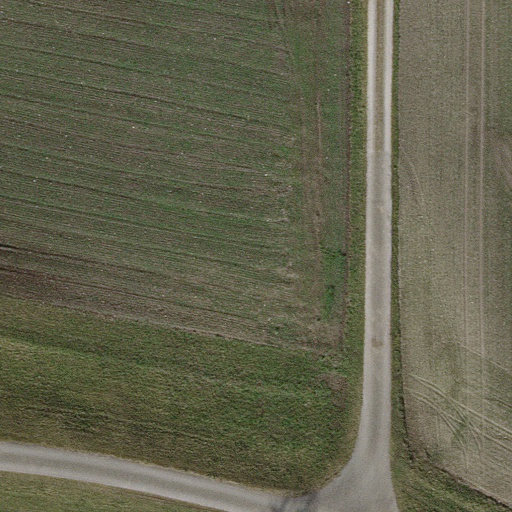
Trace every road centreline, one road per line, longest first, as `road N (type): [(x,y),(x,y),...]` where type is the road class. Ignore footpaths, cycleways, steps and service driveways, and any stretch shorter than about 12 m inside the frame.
road 1 (track): [(380,0),(376,511)]
road 2 (track): [(283,511),(137,476),(0,455)]
